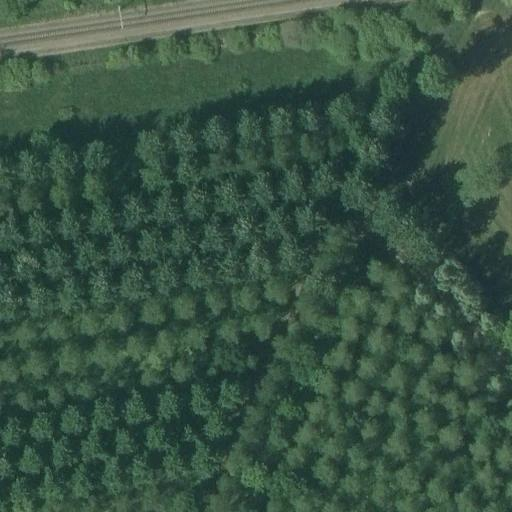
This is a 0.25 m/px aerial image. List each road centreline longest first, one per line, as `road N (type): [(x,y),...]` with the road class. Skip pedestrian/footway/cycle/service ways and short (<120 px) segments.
road 1 (track): [(511,384),(380,231),(347,225),(317,243),(202,511)]
road 2 (track): [(0,59),(430,0)]
